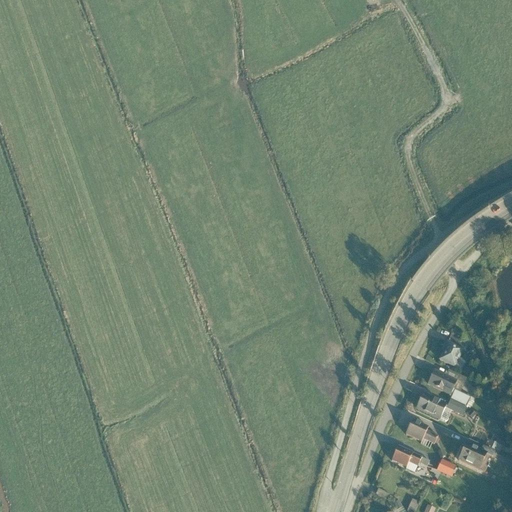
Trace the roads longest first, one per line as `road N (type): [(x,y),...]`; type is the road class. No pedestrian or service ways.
road 1 (track): [(337,506),(322,503),(383,302),(437,235),(511,189)]
road 2 (tertiary): [(511,208),(449,255),(415,296),(384,361),(335,511)]
road 3 (residential): [(460,280),(421,342),(348,511)]
